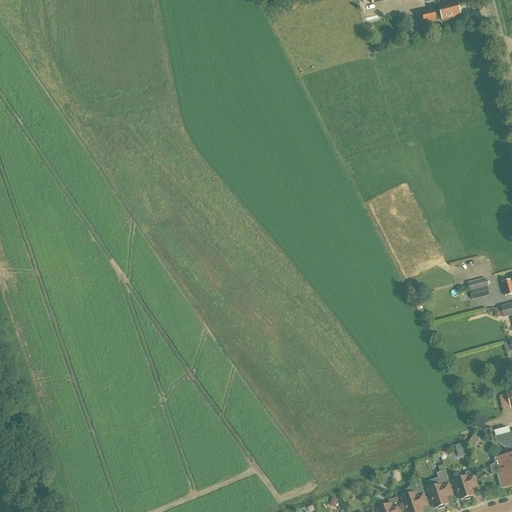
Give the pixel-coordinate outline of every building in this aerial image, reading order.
[(461,15),(457,2),(439,6),(439,7),(433,9),(433,8),(421,11),(424,25),(436,22),(442,20),(443,22),(453,19),(452,18),(461,15)] [(472,300),(490,296),(485,278),(467,283),(472,300)] [(511,279),(501,282),(504,296),(511,293),(511,279)] [(511,303),(500,306),(500,307),(503,317),(503,318),(511,315),(511,303)] [(510,409),(511,408),(511,391),(506,393),(507,395),(499,397),(503,409),(510,407),(510,409)] [(511,431),(510,433),(508,427),(494,431),(495,436),(494,437),(496,442),(505,447),(506,447),(508,454),(493,458),(496,467),(497,466),(499,472),(496,473),(500,489),(511,485),(511,431)] [(478,447),(485,438),(478,433),(471,442),(478,447)] [(434,508),(437,508),(439,509),(444,507),(446,505),(448,504),(446,498),(451,496),(449,492),(452,491),(445,470),(437,473),(441,485),(428,489),(434,508)] [(465,500),(470,499),(472,496),(473,495),(471,489),(477,488),(475,483),(478,482),(474,470),(465,473),(466,476),(454,481),(460,500),(462,499),(465,500)] [(421,511),(421,508),(428,506),(422,487),(420,483),(412,485),(401,494),(402,497),(406,511),(421,511)] [(332,497),(330,505),(336,508),(339,500),(332,497)] [(401,511),(397,498),(388,501),(390,504),(377,508),(378,511),(401,511)]
